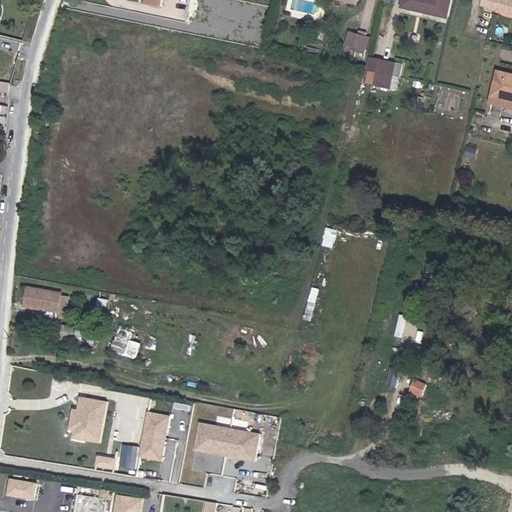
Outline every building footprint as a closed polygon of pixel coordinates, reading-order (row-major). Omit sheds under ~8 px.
[(251,0),(251,8),(268,9),(268,0),(251,0)] [(402,0),(401,7),(448,18),(452,0),(402,0)] [(511,0),(485,0),(484,5),(511,12),(511,0)] [(370,50),(373,39),(353,34),(350,45),(370,50)] [(369,56),(366,68),(375,70),(378,59),(369,56)] [(377,71),(401,77),(403,65),(397,63),(378,59),(375,70),(377,71)] [(398,88),(401,77),(377,71),(375,82),(398,88)] [(511,74),(499,71),(494,95),(511,99),(511,74)] [(511,107),(511,99),(494,95),(492,103),(511,107)] [(60,295),(35,291),(32,307),(58,312),(60,295)] [(134,334),(130,355),(142,358),(146,336),(134,334)] [(81,400),(80,412),(72,411),(70,430),(78,431),(77,437),(85,438),(82,434),(83,429),(82,429),(78,425),(79,418),(81,415),(83,400),(81,400)] [(106,403),(83,400),(81,415),(79,418),(78,425),(82,429),(83,429),(82,434),(85,438),(102,440),(106,403)] [(165,438),(163,438),(164,431),(166,432),(169,412),(147,409),(140,454),(162,457),(165,438)] [(255,465),(260,438),(200,426),(195,454),(255,465)] [(119,467),(120,456),(100,453),(98,465),(119,467)] [(39,482),(10,477),(7,496),(36,501),(39,482)] [(140,511),(143,498),(116,495),(113,511),(140,511)] [(206,511),(218,511),(220,502),(208,501),(206,511)]
